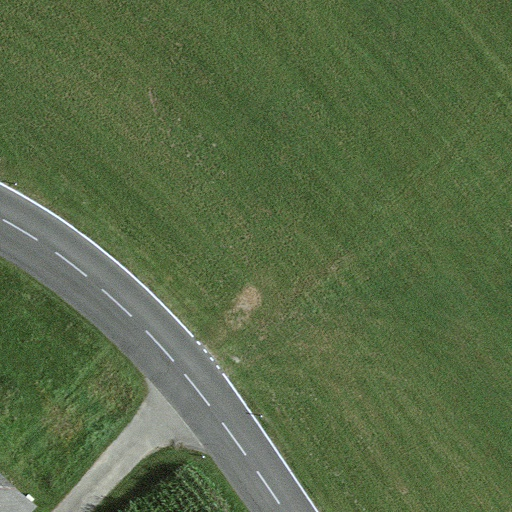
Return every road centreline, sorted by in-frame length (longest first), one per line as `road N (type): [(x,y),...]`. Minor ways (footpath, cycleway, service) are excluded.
road 1 (tertiary): [(282,511),(199,402),(100,295),(0,230)]
road 2 (track): [(89,511),(199,402)]
